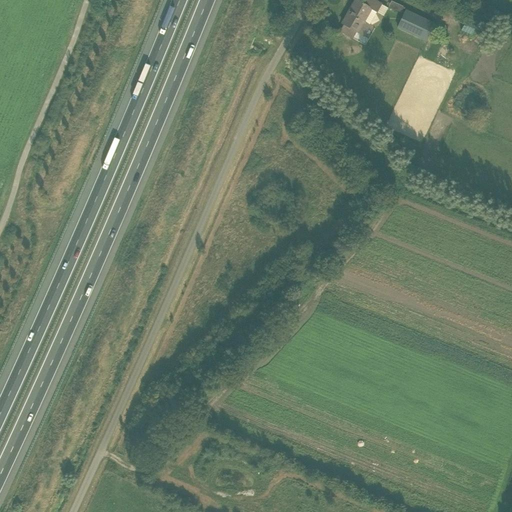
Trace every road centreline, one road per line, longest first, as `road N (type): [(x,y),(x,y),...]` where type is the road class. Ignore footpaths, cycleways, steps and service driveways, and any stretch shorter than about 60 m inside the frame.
road 1 (unclassified): [(73,511),(268,70),(310,0)]
road 2 (motorway): [(0,482),(207,0)]
road 3 (motorway): [(178,0),(0,405)]
road 4 (unclassified): [(88,0),(0,231)]
road 5 (track): [(101,450),(148,468),(203,411)]
